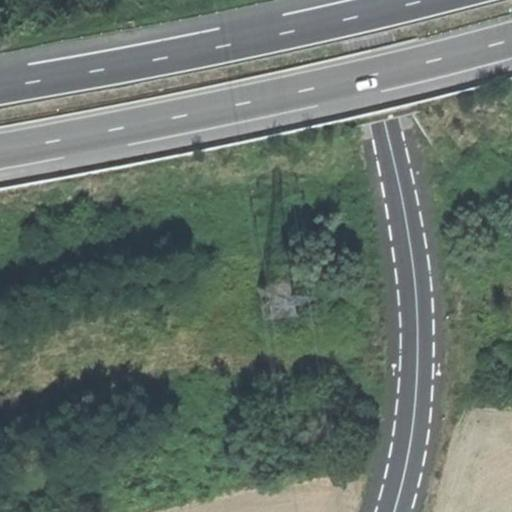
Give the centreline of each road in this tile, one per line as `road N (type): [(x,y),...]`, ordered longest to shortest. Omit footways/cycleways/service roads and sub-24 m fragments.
road 1 (trunk): [(0,145),(350,78),(511,36)]
road 2 (secondary): [(393,511),(418,337),(407,237),(357,0)]
road 3 (trunk): [(405,0),(0,87)]
